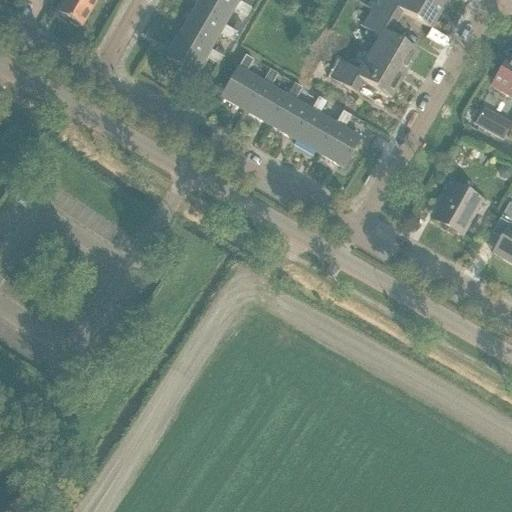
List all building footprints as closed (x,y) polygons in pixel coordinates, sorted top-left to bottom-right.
[(81,29),(97,0),(66,0),(58,15),(81,29)] [(250,10),(238,3),(233,0),(199,0),(194,10),(224,27),(234,10),(246,17),(250,10)] [(430,30),(443,7),(431,0),(401,0),(398,5),(390,0),(377,0),(371,11),(395,25),(402,13),(430,30)] [(236,34),(224,27),(194,10),(180,34),(210,51),(219,34),(232,42),(236,34)] [(388,37),(395,25),(371,11),(362,28),(379,38),(369,56),(403,76),(417,53),(388,37)] [(233,29),(238,32),(241,25),(236,22),(233,29)] [(210,51),(180,34),(166,59),(196,76),(205,59),(218,66),(222,58),(210,51)] [(390,98),(403,76),(369,56),(359,74),(341,63),(331,80),(355,94),(362,82),(390,98)] [(493,81),(489,87),(511,100),(511,99),(511,59),(507,56),(504,62),(493,81)] [(245,114),(262,84),(246,74),(253,61),(245,57),(238,70),(220,99),(245,114)] [(496,58),(486,77),(493,81),(504,62),(496,58)] [(270,128),(287,98),(270,88),(277,76),(270,71),(262,84),(245,114),(270,128)] [(198,94),(203,84),(188,75),(183,85),(198,94)] [(294,142),(311,112),(294,102),(301,90),(294,85),(287,98),(270,128),(294,142)] [(318,155),(335,126),(319,116),(326,104),(318,99),(311,112),(294,142),(318,155)] [(511,125),(484,110),(475,126),(502,141),(511,125)] [(343,113),(335,126),(318,155),(343,170),(360,140),(343,130),(350,118),(343,113)] [(481,219),(488,207),(453,186),(433,221),(460,237),(473,215),(481,219)] [(511,266),(511,206),(508,205),(495,228),(504,234),(492,255),(511,266)]
